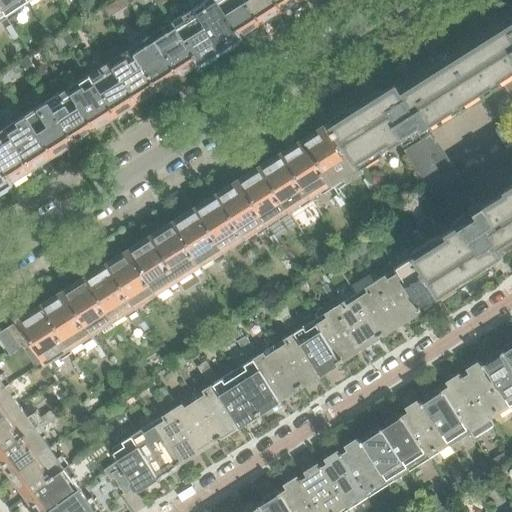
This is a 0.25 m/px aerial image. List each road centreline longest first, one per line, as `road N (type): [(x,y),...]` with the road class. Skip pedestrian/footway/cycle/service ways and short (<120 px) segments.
road 1 (residential): [(0,262),(411,0)]
road 2 (residential): [(511,302),(184,511)]
